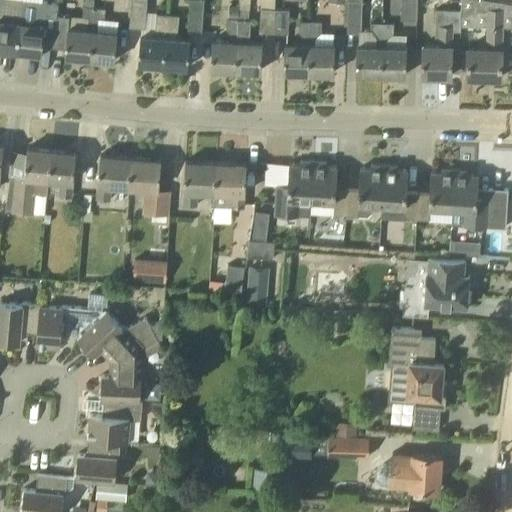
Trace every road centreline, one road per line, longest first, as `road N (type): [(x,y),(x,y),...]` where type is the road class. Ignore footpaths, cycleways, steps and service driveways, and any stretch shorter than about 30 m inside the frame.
road 1 (residential): [(511,129),(235,120),(0,100)]
road 2 (residential): [(72,393),(58,376),(13,371),(4,429)]
